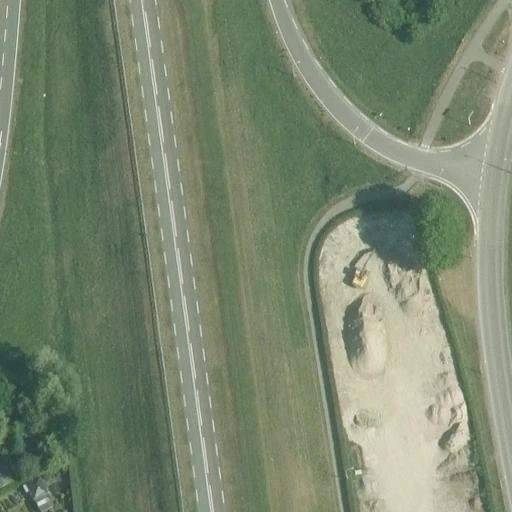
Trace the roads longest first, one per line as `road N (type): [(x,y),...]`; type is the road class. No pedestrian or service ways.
road 1 (tertiary): [(141,0),(210,511)]
road 2 (tertiary): [(495,171),(422,158),(361,130),(312,74),(278,0)]
road 3 (tertiary): [(511,448),(492,293),(495,171)]
road 4 (tertiary): [(13,0),(0,149)]
